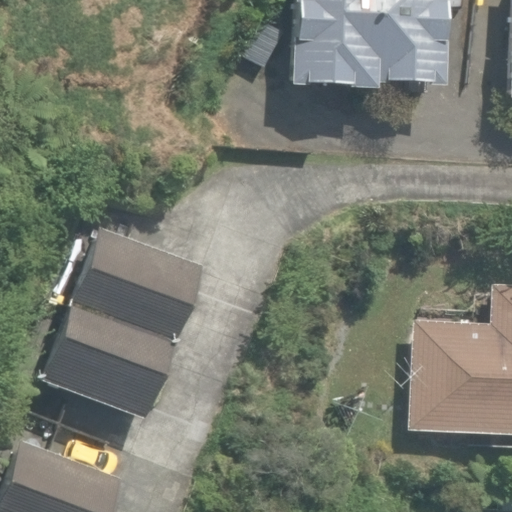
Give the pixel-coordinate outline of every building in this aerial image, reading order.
[(284,0),(278,88),(361,94),(362,83),(428,88),(434,0),(284,0)] [(511,0),(501,0),(495,102),(511,103),(511,0)] [(62,305),(163,342),(191,268),(90,230),(62,305)] [(399,431),(511,436),(511,287),(483,286),(482,326),(405,322),(399,431)] [(163,342),(62,305),(33,382),(134,420),(163,342)] [(0,472),(0,511),(97,511),(109,480),(11,443),(0,472)]
